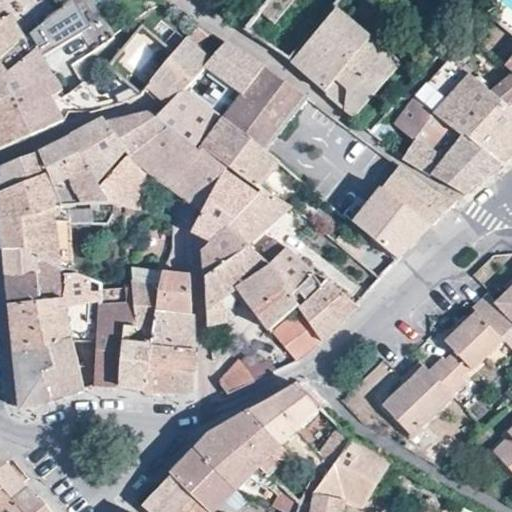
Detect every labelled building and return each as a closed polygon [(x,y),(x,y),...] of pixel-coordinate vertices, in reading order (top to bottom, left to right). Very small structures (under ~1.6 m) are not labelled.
[(0,0),(0,61),(25,38),(10,13),(0,0)] [(94,29),(75,0),(71,0),(29,34),(37,50),(43,60),(94,29)] [(231,21),(245,30),(254,19),(241,9),(231,21)] [(325,94),(354,119),(402,64),(337,9),(292,63),(326,92),(325,94)] [(212,33),(199,25),(188,39),(198,48),(212,33)] [(29,34),(25,38),(0,61),(0,102),(14,97),(5,77),(37,50),(29,34)] [(198,48),(188,39),(176,52),(147,89),(168,107),(172,103),(176,98),(179,95),(181,94),(184,92),(186,91),(206,67),(212,61),(198,48)] [(265,150),(307,96),(266,68),(227,43),(212,61),(206,67),(224,80),(243,94),(224,119),(246,135),(265,150)] [(5,77),(14,97),(14,96),(58,74),(55,68),(49,71),(43,60),(37,50),(5,77)] [(449,64),(418,100),(463,136),(464,135),(503,166),(511,158),(511,110),(508,108),(490,92),(453,59),(449,64)] [(224,80),(206,67),(186,91),(202,104),(224,80)] [(511,73),(490,92),(508,108),(511,105),(511,73)] [(14,97),(31,136),(64,121),(52,98),(67,89),(58,74),(14,96),(14,97)] [(172,103),(168,107),(158,120),(170,128),(196,148),(207,134),(220,117),(202,104),(186,91),(184,92),(181,94),(179,95),(176,98),(172,103)] [(14,97),(0,102),(0,149),(31,136),(14,97)] [(463,136),(418,100),(396,127),(415,143),(404,159),(467,196),(503,166),(464,135),(463,136)] [(158,120),(149,113),(107,123),(126,151),(129,155),(130,157),(170,128),(158,120)] [(126,151),(107,123),(105,119),(73,136),(90,169),(98,184),(126,151)] [(259,189),(281,162),(265,150),(246,135),(224,119),(224,120),(211,137),(200,151),(227,171),(230,167),(259,189)] [(196,148),(170,128),(130,157),(129,155),(100,189),(108,203),(113,205),(125,208),(136,209),(142,200),(157,179),(178,194),(184,186),(190,190),(185,199),(204,213),(227,171),(200,151),(196,148)] [(207,134),(196,148),(200,151),(211,137),(207,134)] [(90,169),(73,136),(40,152),(49,174),(54,187),(90,169)] [(1,193),(49,174),(40,152),(0,167),(1,193)] [(427,187),(400,167),(382,189),(432,227),(457,202),(449,200),(432,190),(427,187)] [(90,169),(54,187),(63,206),(72,206),(108,203),(100,189),(98,184),(90,169)] [(259,195),(227,171),(204,213),(194,231),(213,242),(228,229),(259,195)] [(54,187),(49,174),(1,193),(0,193),(0,213),(1,221),(34,217),(54,210),(57,227),(74,225),(72,206),(63,206),(54,187)] [(178,194),(185,199),(190,190),(184,186),(178,194)] [(432,227),(382,189),(355,224),(400,257),(432,227)] [(292,207),(262,191),(259,195),(228,229),(248,246),(292,207)] [(136,209),(158,216),(161,209),(142,200),(136,209)] [(34,217),(1,221),(4,251),(20,249),(38,257),(65,266),(57,227),(54,210),(34,217)] [(74,225),(57,227),(65,266),(78,274),(74,225)] [(249,248),(248,246),(228,229),(213,242),(204,250),(206,277),(249,248)] [(291,297),(314,276),(314,275),(286,248),(274,238),(262,251),(266,253),(261,258),(271,267),(291,297)] [(249,248),(206,277),(209,324),(227,319),(226,312),(224,298),(233,292),(237,297),(242,303),(247,299),(271,330),(298,307),(291,297),(271,267),(261,258),(249,248)] [(20,249),(4,251),(7,278),(38,277),(38,257),(20,249)] [(7,278),(10,304),(66,300),(65,275),(65,266),(38,257),(38,277),(7,278)] [(158,311),(164,272),(132,268),(134,287),(139,328),(126,327),(122,381),(121,388),(145,392),(149,369),(152,346),(158,311)] [(191,276),(166,273),(164,272),(158,311),(193,315),(191,276)] [(102,284),(78,274),(65,275),(66,300),(10,304),(15,356),(49,351),(49,346),(73,340),(79,369),(97,366),(102,290),(102,284)] [(322,340),(356,304),(327,280),(321,286),(314,276),(291,297),(298,307),(299,308),(322,340)] [(96,386),(103,387),(104,380),(122,381),(126,327),(139,328),(134,287),(125,289),(102,290),(97,366),(96,386)] [(503,339),(511,349),(511,287),(496,303),(488,295),(474,309),(476,311),(503,339)] [(233,308),(237,297),(233,292),(224,298),(226,312),(233,308)] [(298,362),(322,340),(299,308),(273,332),(298,362)] [(194,351),(193,315),(158,311),(152,346),(194,351)] [(503,339),(476,311),(446,341),(455,351),(471,368),(473,369),(503,339)] [(62,397),(83,390),(79,369),(73,340),(49,346),(49,351),(62,397)] [(170,370),(168,394),(185,395),(196,390),(195,351),(194,351),(152,346),(149,369),(170,370)] [(21,411),(62,397),(49,351),(15,356),(21,411)] [(460,377),(471,368),(455,351),(445,361),(460,377)] [(430,371),(452,395),(465,382),(460,377),(445,361),(443,358),(430,371)] [(229,395),(256,382),(240,359),(220,382),(221,383),(229,395)] [(425,366),(418,359),(399,378),(406,385),(425,366)] [(423,426),(454,397),(452,395),(430,371),(425,366),(406,385),(384,406),(407,429),(417,420),(423,426)] [(149,369),(145,392),(168,394),(170,370),(149,369)] [(104,380),(103,387),(121,388),(122,381),(104,380)] [(323,409),(298,385),(251,413),(282,446),(297,433),(323,409)] [(282,446),(251,413),(211,435),(199,449),(241,488),(282,446)] [(413,435),(423,426),(417,420),(407,429),(413,435)] [(321,459),(343,430),(334,421),(313,451),(321,459)] [(511,428),(509,432),(511,434),(511,437),(495,453),(511,471),(511,428)] [(353,439),(343,430),(321,459),(308,475),(319,487),(353,439)] [(313,451),(297,433),(282,446),(308,475),(321,459),(313,451)] [(364,508),(393,462),(353,439),(319,487),(314,493),(312,504),(310,511),(343,511),(345,504),(364,508)] [(215,511),(241,488),(199,449),(173,475),(196,498),(209,511),(215,511)] [(0,455),(0,488),(10,500),(27,488),(23,482),(27,479),(13,462),(8,465),(0,455)] [(151,511),(183,511),(196,498),(173,475),(144,505),(151,511)] [(283,511),(310,511),(312,504),(301,503),(282,486),(272,506),(283,511)] [(0,488),(0,511),(21,511),(10,500),(0,488)] [(48,511),(27,488),(10,500),(21,511),(48,511)] [(209,511),(196,498),(183,511),(209,511)]
